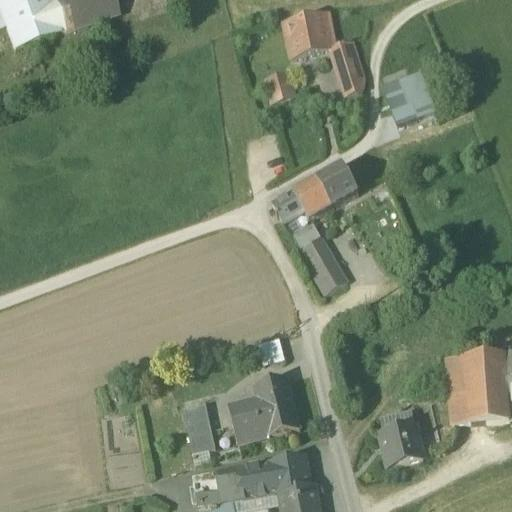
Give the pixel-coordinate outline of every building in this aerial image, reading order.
[(14,55),(64,37),(52,5),(47,7),(44,0),(0,0),(0,17),(5,32),(14,55)] [(62,0),(52,4),(52,5),(64,37),(64,38),(118,19),(111,0),(62,0)] [(282,27),(292,64),(330,54),(336,53),(335,50),(327,16),(282,27)] [(330,54),(345,101),(362,96),(363,84),(350,46),(335,50),(336,53),(330,54)] [(382,92),(397,131),(435,117),(420,78),(382,92)] [(267,85),(273,108),(293,103),(286,79),(267,85)] [(342,170),(316,185),(331,213),(357,199),(342,170)] [(309,226),(331,213),(316,185),(293,196),(304,217),(304,218),(309,226)] [(296,222),(304,218),(304,217),(293,196),(272,208),(272,210),(283,229),(284,229),(296,222)] [(296,222),(284,229),(291,242),(292,241),(302,235),(296,222)] [(312,229),(302,235),(292,241),(299,255),(321,242),(312,229)] [(347,287),(321,242),(299,255),(298,255),(325,300),(347,287)] [(253,351),(259,374),(283,368),(277,345),(253,351)] [(504,358),(464,361),(469,429),(509,426),(504,358)] [(451,430),(469,429),(464,361),(446,362),(451,430)] [(230,411),(240,450),(300,434),(287,383),(256,391),(258,404),(230,411)] [(184,411),(187,427),(210,423),(207,407),(184,411)] [(380,425),(384,440),(415,433),(411,418),(380,425)] [(187,427),(189,440),(213,436),(210,423),(187,427)] [(423,466),(415,433),(384,440),(380,441),(388,474),(423,466)] [(216,454),(213,436),(189,440),(192,459),(209,455),(216,454)] [(209,455),(192,459),(191,459),(194,473),(212,469),(209,455)] [(275,469),(278,484),(306,479),(303,464),(275,469)] [(233,508),(280,499),(280,498),(278,484),(275,469),(193,483),(195,494),(230,489),(233,508)] [(308,493),(306,479),(278,484),(280,498),(308,493)] [(195,494),(198,511),(234,511),(233,508),(230,489),(195,494)] [(308,493),(280,498),(280,499),(282,511),(318,511),(315,492),(308,493)] [(233,508),(234,511),(282,511),(280,499),(233,508)]
